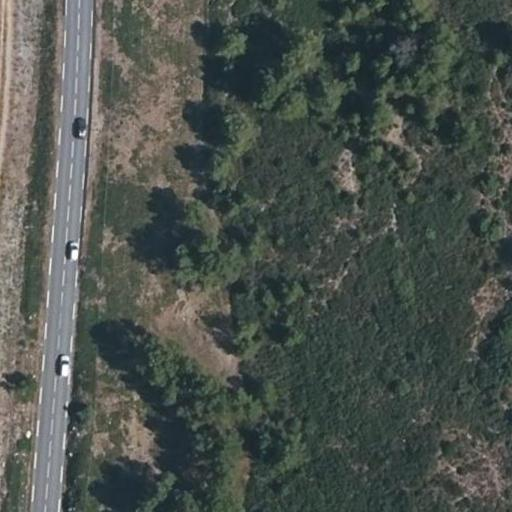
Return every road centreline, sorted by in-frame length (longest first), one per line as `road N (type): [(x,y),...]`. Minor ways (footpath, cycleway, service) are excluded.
road 1 (secondary): [(45,511),(76,0)]
road 2 (track): [(0,170),(5,0)]
